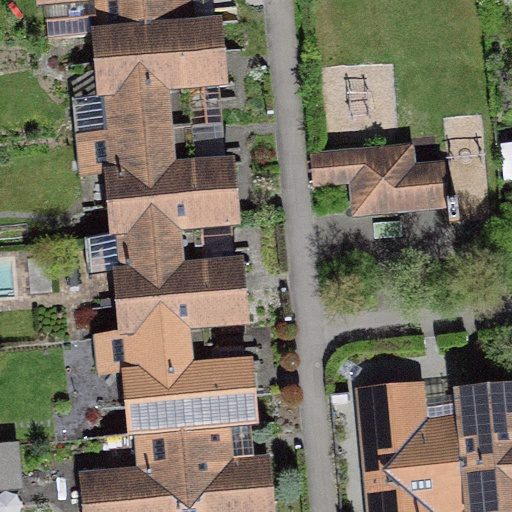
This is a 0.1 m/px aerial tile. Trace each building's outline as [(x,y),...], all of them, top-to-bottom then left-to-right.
[(98,37),(195,30),(193,0),(33,0),(34,11),(96,7),(98,37)] [(229,96),(224,28),(195,30),(98,37),(91,37),(96,106),(105,106),(109,173),(177,168),(172,100),(229,96)] [(351,223),(449,217),(447,167),(418,169),(416,147),(318,155),(306,156),(312,191),(349,189),(351,223)] [(241,235),(236,164),(177,168),(109,173),(101,174),(106,245),(129,244),(132,277),(186,273),(183,239),(241,235)] [(121,362),(194,357),(193,340),(249,335),(245,269),(186,273),(132,277),(115,278),(121,362)] [(121,362),(127,444),(259,434),(254,365),(195,369),(194,357),(121,362)] [(454,511),(465,511),(458,420),(430,422),(427,386),(359,391),(368,511),(454,511)] [(511,389),(456,394),(458,420),(465,511),(511,507),(511,389)] [(78,477),(80,511),(276,511),(272,461),(233,463),(231,436),(134,444),(136,473),(78,477)]
